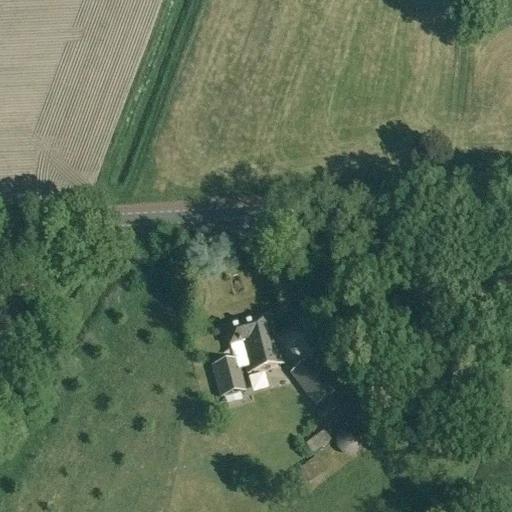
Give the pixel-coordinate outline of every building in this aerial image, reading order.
[(240,345),(247,372),(282,364),(271,318),(224,330),(229,347),(240,345)] [(298,358),(286,367),(307,397),(320,388),(298,358)] [(212,366),(220,397),(245,391),(237,360),(212,366)] [(362,436),(360,433),(357,430),(353,428),(349,428),(345,428),(341,430),(338,433),(336,436),(335,440),(335,444),(336,448),(338,452),(341,454),(345,456),(349,457),(353,456),(357,454),(360,452),(362,448),(363,444),(363,440),(362,436)] [(305,444),(313,454),(331,440),(324,431),(305,444)] [(280,483),(289,496),(306,484),(311,483),(326,471),(315,455),(299,468),(300,469),(280,483)]
